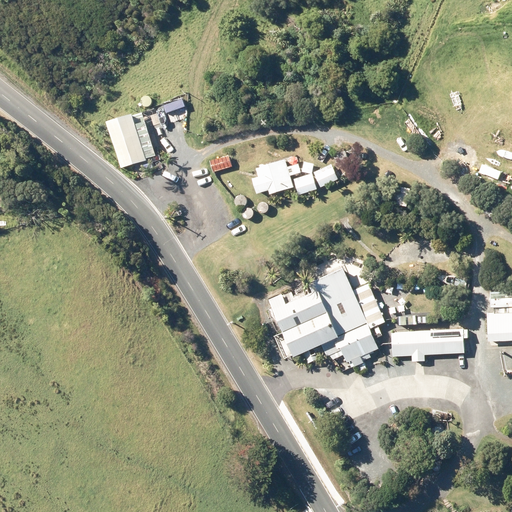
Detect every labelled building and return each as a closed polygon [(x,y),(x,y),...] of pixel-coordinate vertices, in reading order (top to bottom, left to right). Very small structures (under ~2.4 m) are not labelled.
[(103,122),(118,168),(143,160),(143,159),(154,155),(142,121),(132,125),(128,114),(103,122)] [(227,155),(208,161),(211,172),(231,166),(227,155)] [(254,168),(256,177),(250,179),(254,194),(266,190),(268,194),(292,187),(288,175),(291,174),(289,167),(286,168),(283,159),(254,168)] [(369,168),(353,168),(353,176),(369,176),(369,168)] [(326,174),(315,178),(318,186),(330,181),(326,174)] [(469,202),(478,207),(483,198),(474,193),(469,202)] [(489,195),(479,209),(495,221),(506,207),(489,195)] [(380,321),(377,314),(379,313),(368,289),(353,296),(340,268),(306,284),(310,292),(284,304),(280,294),(268,299),(273,319),(291,358),(301,353),(306,364),(318,359),(313,348),(319,345),(325,357),(329,355),(331,360),(341,355),(345,363),(349,361),(352,367),(362,363),(361,361),(369,357),(367,353),(377,349),(367,327),(380,321)] [(511,311),(485,313),(487,342),(511,340),(511,311)] [(466,329),(390,332),(391,357),(410,356),(410,362),(423,361),(423,355),(462,354),(461,338),(466,338),(466,329)]
